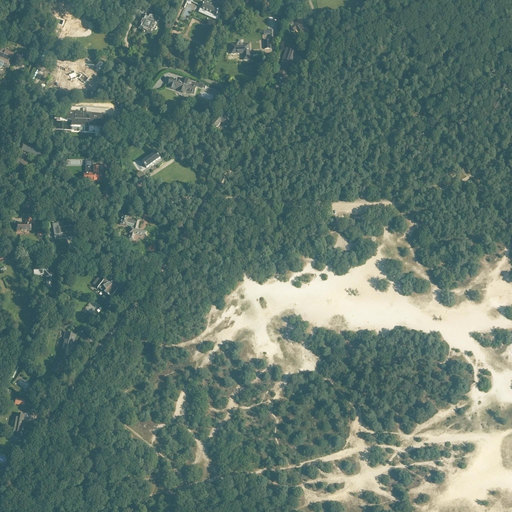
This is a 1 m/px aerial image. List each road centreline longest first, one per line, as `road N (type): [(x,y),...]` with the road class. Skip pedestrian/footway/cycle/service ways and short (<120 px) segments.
road 1 (track): [(211,200),(0,503)]
road 2 (track): [(211,200),(327,46),(356,25),(425,0)]
road 3 (track): [(344,206),(388,145),(511,35)]
road 4 (residential): [(211,200),(0,205)]
road 5 (track): [(466,171),(402,81),(331,44)]
road 6 (track): [(344,206),(421,194),(511,142)]
road 7 (residential): [(0,156),(40,53),(36,39),(0,27)]
road 8 (unknown): [(211,200),(336,161),(366,171)]
road 9 (track): [(211,200),(344,206)]
